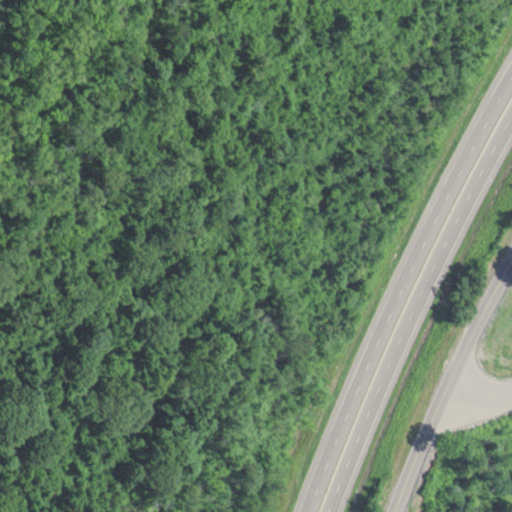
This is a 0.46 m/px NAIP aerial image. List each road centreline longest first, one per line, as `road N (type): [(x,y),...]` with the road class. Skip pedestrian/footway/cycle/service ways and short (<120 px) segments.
road 1 (motorway): [(511,78),(441,203),(302,511)]
road 2 (motorway): [(323,511),(363,405),(511,120)]
road 3 (tertiary): [(399,511),(454,356),(511,251)]
